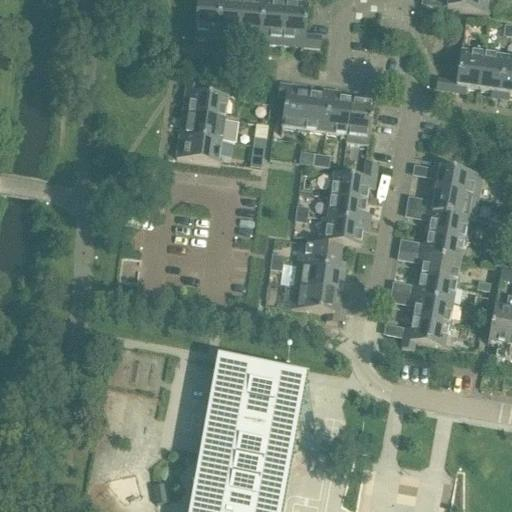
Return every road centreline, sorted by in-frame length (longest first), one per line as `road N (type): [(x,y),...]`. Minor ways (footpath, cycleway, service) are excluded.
road 1 (residential): [(360,346),(411,106),(390,85),(338,75),(346,10),(382,0)]
road 2 (residential): [(511,416),(379,391),(360,346)]
